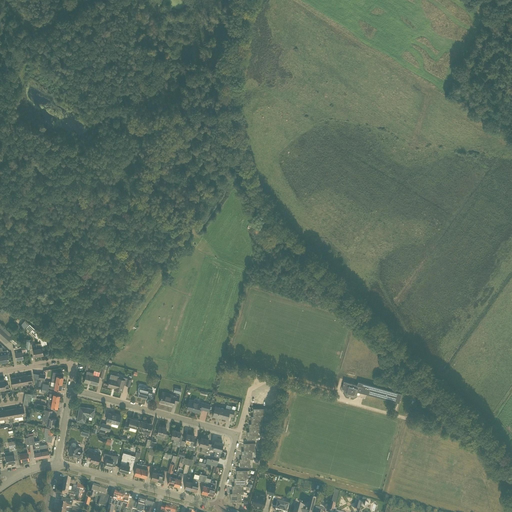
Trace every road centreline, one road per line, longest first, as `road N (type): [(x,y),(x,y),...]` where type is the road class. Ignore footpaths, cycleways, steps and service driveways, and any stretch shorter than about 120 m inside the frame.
road 1 (residential): [(236,434),(69,388)]
road 2 (tertiary): [(216,506),(56,463)]
